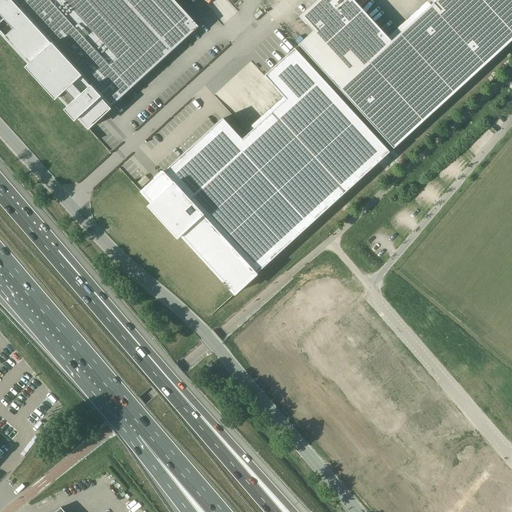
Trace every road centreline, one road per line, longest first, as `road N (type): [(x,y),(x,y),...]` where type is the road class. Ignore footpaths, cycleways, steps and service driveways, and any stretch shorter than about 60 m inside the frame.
road 1 (unclassified): [(0,126),(114,253),(189,317),(358,511)]
road 2 (unclassified): [(511,456),(373,288),(511,119)]
road 3 (motorway): [(295,511),(124,321),(51,254)]
road 4 (motorway): [(273,511),(51,254)]
road 5 (motorway): [(0,256),(146,426)]
road 6 (unknown): [(345,496),(456,393)]
